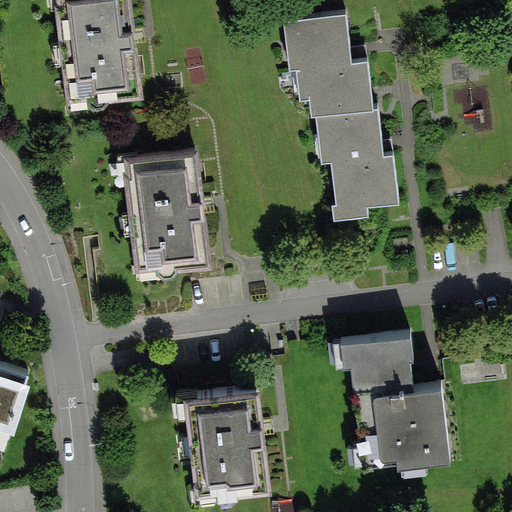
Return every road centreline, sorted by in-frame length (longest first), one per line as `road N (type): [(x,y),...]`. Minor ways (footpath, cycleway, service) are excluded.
road 1 (residential): [(63,342),(511,289)]
road 2 (unclassified): [(0,176),(20,204),(63,342)]
road 3 (unclassified): [(63,342),(81,440),(83,511)]
